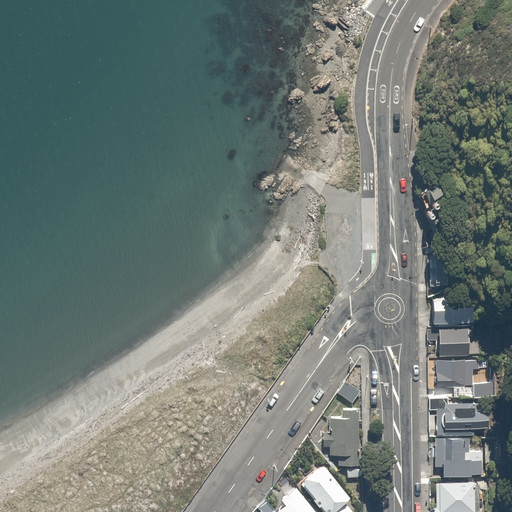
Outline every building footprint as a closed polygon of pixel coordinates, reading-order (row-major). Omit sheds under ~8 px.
[(453,290),(431,291),(432,318),(475,317),(475,301),(453,302),(453,290)] [(469,323),(438,323),(438,351),(468,351),(469,323)] [(467,380),(474,380),(474,359),(466,359),(466,355),(434,356),(435,385),(467,384),(467,380)] [(337,392),(352,401),(361,389),(346,379),(337,392)] [(443,396),(429,395),(428,406),(442,407),(443,396)] [(358,408),(341,408),(341,416),(328,417),(328,431),(322,431),(322,444),(329,444),(329,454),(339,454),(339,464),(358,464),(358,408)] [(442,408),(442,423),(464,423),(464,408),(442,408)] [(440,458),(440,472),(469,472),(470,434),(450,434),(450,454),(444,454),(444,434),(433,434),(433,458),(440,458)] [(324,462),(300,479),(325,511),(354,511),(344,499),(350,495),(324,462)] [(449,511),(474,511),(473,479),(434,478),(435,504),(429,504),(429,511),(449,511)] [(318,511),(296,483),(280,496),(283,500),(275,507),(278,511),(318,511)] [(272,511),(262,500),(256,505),(261,511),(272,511)]
